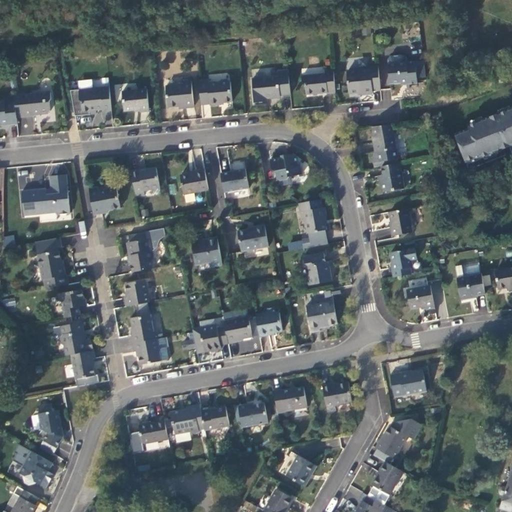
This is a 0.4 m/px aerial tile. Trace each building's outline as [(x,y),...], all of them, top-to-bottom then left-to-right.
[(415,79),(424,79),(422,65),(404,66),(404,62),(401,59),(389,60),(386,64),(389,88),(407,86),(408,88),(416,87),(415,79)] [(371,96),(380,95),(377,68),(368,69),(369,75),(357,76),(354,74),(348,74),(345,77),(347,98),(362,97),(362,99),(371,98),(371,96)] [(326,99),(336,98),(333,74),(323,75),(324,79),(300,81),(301,88),(304,91),(305,100),(326,98),(326,99)] [(279,101),(290,100),(287,75),(277,76),(277,82),(251,85),(254,109),(267,107),(267,104),(279,103),(279,101)] [(184,113),(193,112),(191,85),(182,85),(182,88),(165,90),(167,111),(183,110),(184,113)] [(218,108),(231,107),(230,88),(228,85),(222,85),(218,89),(208,89),(208,86),(198,86),(199,109),(209,109),(209,110),(218,110),(218,108)] [(102,116),(110,116),(108,92),(79,94),(82,116),(88,116),(89,118),(96,117),(95,115),(102,114),(102,116)] [(140,116),(149,115),(147,92),(121,95),(123,116),(140,114),(140,116)] [(41,120),(48,119),(49,116),(48,109),(51,105),(51,97),(14,100),(14,102),(16,122),(32,121),(32,118),(39,117),(41,120)] [(0,130),(17,129),(16,122),(14,102),(3,103),(3,107),(0,106),(0,130)] [(469,129),(455,135),(466,162),(480,157),(481,159),(506,149),(511,146),(511,108),(468,126),(469,129)] [(25,134),(33,132),(32,124),(24,125),(25,134)] [(372,162),(374,173),(382,172),(399,169),(392,129),(373,132),(375,148),(373,148),(375,158),(372,162)] [(244,168),(243,160),(230,162),(231,170),(244,168)] [(287,162),(271,166),(273,174),(275,175),(276,184),(280,186),(279,189),(281,191),(292,189),(291,181),(302,179),(301,168),(299,167),(298,163),(294,160),(288,162),(287,162)] [(379,181),(382,197),(403,194),(400,169),(399,169),(382,172),(383,180),(379,181)] [(139,173),(130,175),(135,201),(144,199),(143,196),(158,193),(155,173),(139,176),(139,173)] [(28,174),(17,176),(19,190),(30,189),(28,174)] [(245,174),(221,178),(224,198),(248,194),(245,174)] [(208,195),(204,175),(195,177),(195,178),(180,180),(183,199),(208,195)] [(50,193),(22,197),(25,219),(56,215),(56,219),(70,217),(65,178),(49,180),(50,193)] [(88,194),(92,219),(101,218),(103,216),(107,215),(107,217),(120,215),(116,194),(97,197),(97,193),(88,194)] [(322,213),(321,205),(298,209),(300,218),(303,217),(307,239),(308,239),(309,244),(302,246),(303,253),(327,248),(325,235),(326,235),(323,223),(326,222),(324,213),(322,213)] [(390,232),(392,241),(411,238),(407,214),(389,217),(391,232),(390,232)] [(80,237),(86,236),(84,221),(78,221),(80,237)] [(253,233),(237,236),(241,256),(268,251),(264,229),(253,231),(253,233)] [(3,237),(4,249),(15,248),(14,235),(3,237)] [(129,268),(131,277),(152,273),(151,265),(153,263),(151,255),(148,254),(145,237),(128,240),(129,247),(126,249),(128,260),(129,260),(131,268),(129,268)] [(60,270),(56,242),(34,246),(38,274),(40,274),(44,292),(67,288),(65,279),(64,279),(62,269),(60,270)] [(201,242),(190,244),(195,270),(210,267),(211,273),(222,271),(217,245),(202,248),(201,242)] [(392,275),(393,283),(411,279),(409,273),(412,272),(408,254),(390,258),(393,275),(392,275)] [(325,266),(324,257),(302,261),(304,268),(309,270),(310,279),(306,282),(308,291),(332,286),(330,274),(329,275),(327,265),(325,266)] [(507,296),(511,294),(511,273),(494,277),(497,294),(506,293),(507,296)] [(469,302),(484,299),(480,279),(457,283),(461,305),(469,303),(469,302)] [(123,303),(124,311),(147,307),(143,285),(125,288),(127,302),(123,303)] [(425,315),(434,314),(430,290),(406,295),(409,315),(424,312),(425,315)] [(83,310),(80,294),(56,298),(58,305),(58,307),(61,306),(63,322),(79,319),(77,311),(83,310)] [(318,332),(337,329),(333,307),(305,312),(310,337),(319,336),(318,332)] [(235,345),(251,342),(245,315),(221,320),(224,333),(227,349),(236,347),(235,345)] [(267,339),(282,337),(278,318),(267,320),(266,318),(255,320),(259,343),(267,341),(267,339)] [(129,339),(131,348),(152,345),(147,319),(129,322),(132,338),(129,339)] [(91,355),(89,343),(81,345),(80,338),(82,335),(80,327),(59,331),(60,339),(57,342),(59,349),(62,351),(64,360),(69,359),(91,355)] [(219,351),(227,349),(224,333),(216,335),(216,330),(191,335),(196,359),(220,354),(219,351)] [(131,348),(132,356),(136,356),(138,370),(157,366),(154,344),(152,345),(131,348)] [(92,363),(91,355),(69,359),(74,384),(93,380),(90,364),(92,363)] [(390,375),(395,397),(427,391),(423,370),(400,374),(400,373),(390,375)] [(330,388),(322,390),(326,416),(335,414),(334,410),(351,407),(347,386),(330,389),(330,388)] [(281,394),(273,396),(277,418),(307,413),(303,392),(291,394),(290,393),(281,395),(281,394)] [(248,409),(238,411),(242,433),(268,428),(265,408),(249,411),(248,409)] [(53,460),(62,444),(61,437),(62,437),(58,415),(52,416),(51,409),(38,411),(40,418),(38,419),(41,435),(47,438),(39,452),(53,460)] [(187,414),(171,417),(174,439),(189,437),(189,439),(199,438),(198,435),(204,434),(200,414),(200,410),(186,412),(187,414)] [(211,412),(200,414),(204,434),(205,437),(229,432),(225,413),(211,416),(211,412)] [(157,427),(138,430),(142,450),(168,445),(164,421),(156,423),(157,427)] [(379,446),(374,454),(398,466),(402,458),(399,457),(407,442),(413,445),(421,430),(410,424),(393,428),(390,432),(389,431),(381,447),(379,446)] [(44,492),(52,479),(46,476),(50,467),(30,456),(18,478),(21,480),(23,487),(28,490),(35,487),(44,492)] [(304,492),(316,471),(297,460),(286,481),(304,492)] [(373,491),(368,501),(383,509),(402,477),(384,466),(370,490),(373,491)] [(511,511),(511,472),(505,493),(501,491),(498,492),(497,497),(499,500),(503,500),(499,511),(511,511)] [(288,511),(293,504),(275,494),(265,511),(288,511)] [(383,511),(385,510),(383,509),(368,501),(355,494),(352,500),(361,505),(356,511),(383,511)] [(33,510),(37,503),(23,496),(13,511),(35,511),(36,511),(33,510)]
